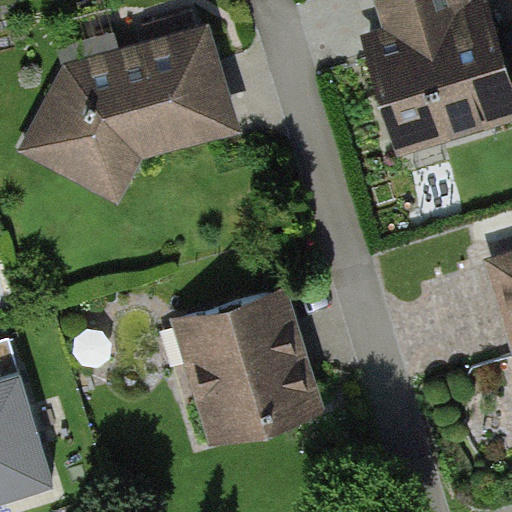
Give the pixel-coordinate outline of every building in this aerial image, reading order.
[(394,0),(405,36),(372,45),(400,147),(511,115),(511,35),(505,9),(472,17),(467,0),(394,0)] [(232,118),(204,29),(74,70),(34,145),(115,188),(136,149),(232,118)] [(511,256),(495,262),(511,317),(511,256)] [(282,290),(183,319),(217,433),(315,404),(282,290)] [(0,374),(0,492),(55,476),(22,368),(0,374)]
